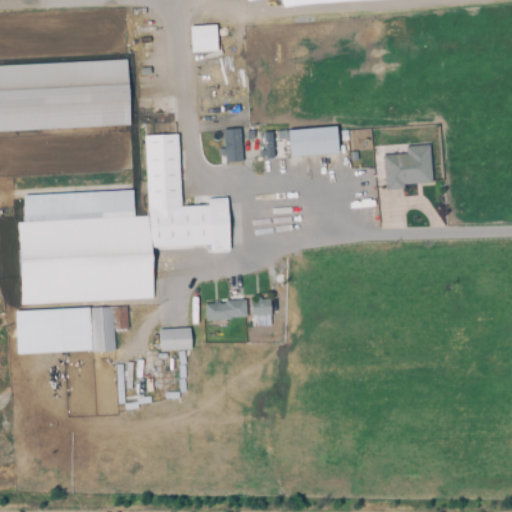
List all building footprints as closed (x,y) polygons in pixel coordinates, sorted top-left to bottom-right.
[(213,25),(187,26),(188,52),(214,51),(213,25)] [(0,132),(0,67),(125,61),(128,126),(0,132)] [(215,127),(229,127),(229,130),(244,130),(245,166),(232,166),(232,161),(225,161),(224,146),(216,146),(215,127)] [(289,158),(286,132),(334,128),(336,154),(289,158)] [(257,150),(257,158),(271,157),(270,132),(262,132),(262,150),(257,150)] [(385,192),(382,157),(405,155),(405,148),(428,146),(431,184),(402,186),(402,191),(385,192)] [(20,307),(16,225),(23,224),(22,198),(131,192),(132,218),(146,218),(146,210),(208,207),(208,212),(224,211),(226,244),(209,245),(209,246),(149,249),(152,300),(20,307)] [(251,317),(250,301),(268,300),(269,316),(251,317)] [(205,322),(204,305),(214,305),(213,303),(218,302),(218,305),(224,305),(224,302),(244,301),(245,318),(229,319),(229,321),(205,322)] [(116,352),(77,354),(74,313),(114,310),(128,309),(129,331),(115,331),(116,352)] [(159,352),(158,332),(187,331),(188,351),(159,352)]
